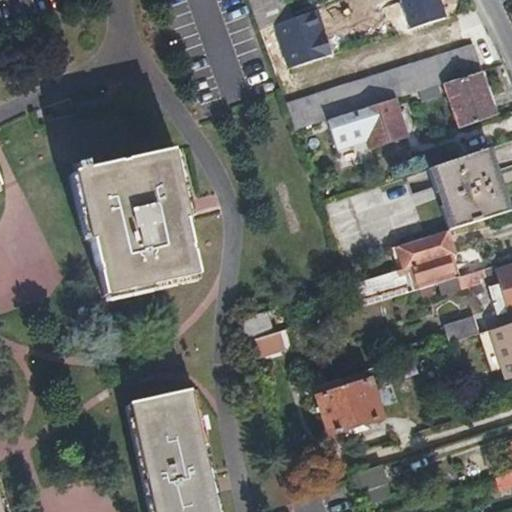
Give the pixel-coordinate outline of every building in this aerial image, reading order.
[(248,0),(259,32),(293,19),(286,0),(248,0)] [(422,9),(418,0),(379,0),(384,12),(379,14),(386,31),(410,22),(407,15),(422,9)] [(445,82),(479,71),(482,70),(474,45),(284,105),(293,130),(311,125),(326,120),(356,110),(393,99),(409,93),(445,82)] [(460,128),(494,115),(479,71),(445,82),(460,128)] [(368,144),(404,133),(393,99),(356,110),(326,120),(336,147),(366,138),(368,144)] [(450,228),(505,211),(485,149),(430,168),(450,228)] [(192,275),(167,151),(93,167),(90,158),(78,161),(80,170),(72,171),(86,241),(89,241),(100,294),(192,275)] [(446,255),(452,253),(444,230),(394,245),(402,268),(409,266),(446,255)] [(453,278),(446,255),(409,266),(417,289),(453,278)] [(511,311),(511,267),(496,273),(501,287),(488,290),(493,304),(498,303),(502,315),(511,311)] [(487,282),(483,268),(456,277),(460,290),(487,282)] [(234,321),(241,343),(272,334),(265,311),(234,321)] [(445,329),(450,345),(478,336),(473,320),(445,329)] [(511,381),(511,324),(480,335),(492,373),(504,369),(508,383),(511,381)] [(280,349),(274,333),(272,334),(241,343),(246,360),(280,349)] [(340,387),(339,381),(323,386),(313,389),(327,434),(380,415),(368,379),(340,387)] [(193,437),(187,391),(127,408),(138,465),(149,511),(210,511),(205,492),(193,437)] [(309,468),(304,453),(282,460),(287,475),(309,468)] [(341,474),(336,459),(313,467),(318,481),(341,474)] [(349,476),(353,491),(384,481),(379,466),(349,476)] [(511,473),(493,480),(497,491),(511,485),(511,473)] [(353,491),(358,507),(389,496),(384,481),(353,491)]
